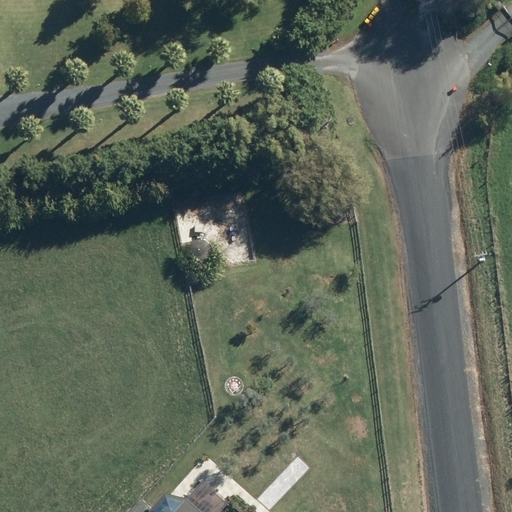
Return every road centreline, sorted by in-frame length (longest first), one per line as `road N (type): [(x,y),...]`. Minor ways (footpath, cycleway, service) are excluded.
road 1 (unknown): [(0,96),(89,88),(221,59),(320,67),(403,87),(511,21)]
road 2 (residential): [(403,87),(456,511)]
